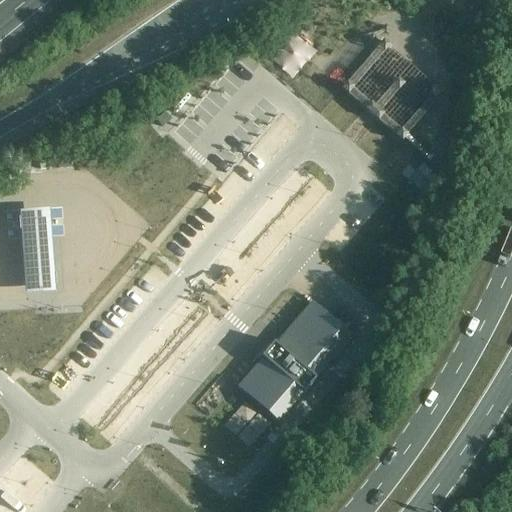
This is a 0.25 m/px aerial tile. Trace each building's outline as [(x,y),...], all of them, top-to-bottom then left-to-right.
[(70,169),(70,159),(58,160),(58,170),(70,169)] [(407,183),(427,197),(434,188),(414,174),(407,183)] [(24,293),(55,291),(54,282),(51,221),(50,208),(19,210),(20,223),(23,283),(24,293)] [(320,375),(324,378),(329,372),(326,369),(351,341),(313,306),(277,345),(274,343),(267,350),(260,358),(263,361),(254,370),(239,387),(273,418),(278,422),(291,407),(294,410),(300,404),(296,401),(302,396),(316,381),(315,381),(320,375)] [(25,482),(37,466),(30,460),(17,475),(25,482)]
